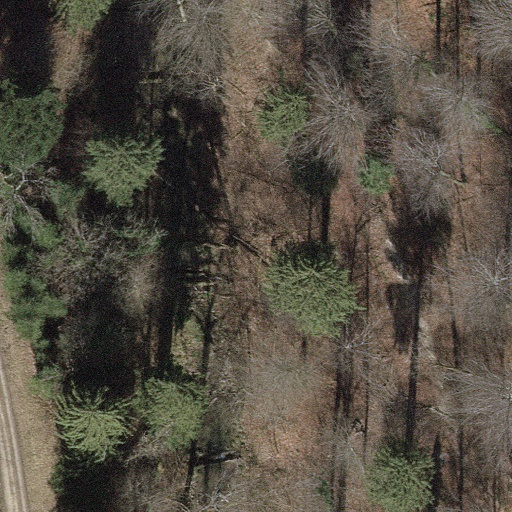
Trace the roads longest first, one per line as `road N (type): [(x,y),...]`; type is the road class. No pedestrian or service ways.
road 1 (track): [(308,0),(304,32),(330,146),(406,365),(469,511)]
road 2 (track): [(0,381),(13,511)]
